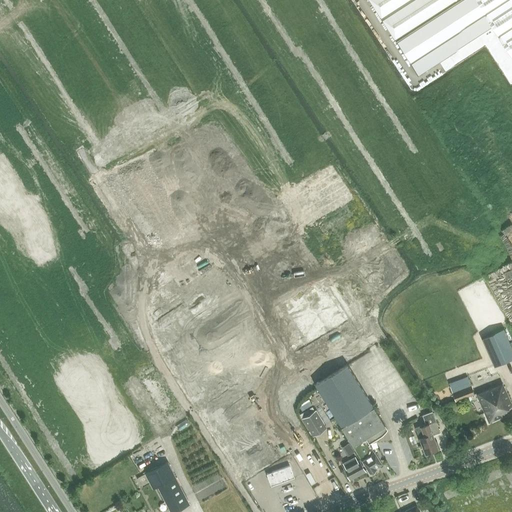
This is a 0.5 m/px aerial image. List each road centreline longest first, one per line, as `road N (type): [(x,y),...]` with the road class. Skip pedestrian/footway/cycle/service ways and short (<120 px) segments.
road 1 (track): [(337,507),(290,422),(276,339),(228,260)]
road 2 (tertiary): [(325,511),(511,443)]
road 3 (tertiary): [(72,511),(0,398)]
